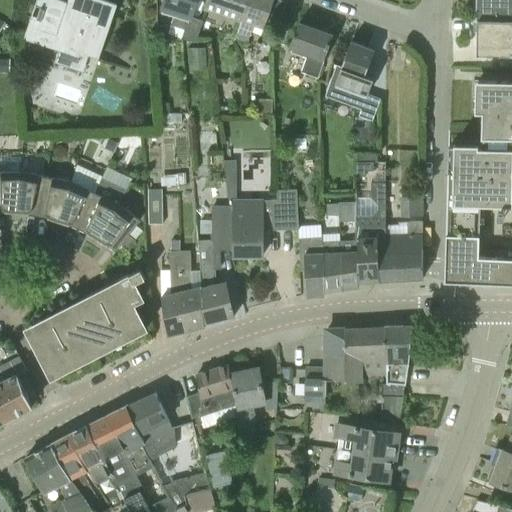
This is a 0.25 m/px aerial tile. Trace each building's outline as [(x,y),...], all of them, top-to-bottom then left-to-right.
[(36,0),(31,16),(41,19),(35,37),(99,58),(115,9),(103,5),(104,0),(36,0)] [(195,0),(165,0),(161,12),(174,17),(171,24),(174,25),(171,32),(182,36),(182,38),(196,42),(203,20),(190,17),(195,0)] [(240,22),(247,0),(207,0),(204,10),(240,22)] [(264,29),(273,0),(247,0),(240,22),(234,41),(248,41),(254,25),(264,29)] [(511,0),(476,0),(476,20),(493,20),(493,17),(504,17),(505,15),(511,14),(511,0)] [(510,57),(511,56),(511,14),(505,15),(504,17),(493,17),(493,20),(476,20),(476,22),(478,22),(477,56),(478,56),(478,55),(510,55),(510,57)] [(333,34),(300,21),(295,33),(294,33),(290,46),(308,52),(301,72),(318,78),(333,34)] [(368,94),(373,78),(365,75),(374,50),(351,41),(336,82),(368,94)] [(192,69),(208,69),(208,49),(192,49),(192,69)] [(511,281),(499,282),(499,260),(501,260),(502,258),(479,257),(480,205),(511,205),(511,80),(476,80),(475,112),(482,112),(481,148),(449,147),(444,281),(511,283),(511,281)] [(376,121),(383,100),(369,94),(361,116),(376,121)] [(295,139),(295,147),(305,147),(305,139),(295,139)] [(356,176),(367,176),(367,172),(376,172),(376,163),(356,163),(356,176)] [(178,174),(178,170),(171,170),(171,175),(161,176),(161,187),(186,185),(185,174),(178,174)] [(22,213),(21,171),(0,171),(0,210),(6,210),(6,211),(22,213)] [(39,214),(46,176),(21,171),(22,213),(29,213),(29,212),(39,214)] [(59,221),(72,181),(46,176),(39,214),(48,216),(48,217),(59,221)] [(79,228),(96,192),(72,181),(59,221),(70,224),(70,223),(79,228)] [(386,236),(386,224),(386,183),(374,183),(374,198),(381,205),(381,211),(374,216),(355,216),(356,239),(356,242),(360,242),(359,281),(379,279),(379,236),(386,236)] [(263,255),(263,229),(262,198),(255,198),(255,189),(232,190),(232,233),(233,255),(263,255)] [(301,230),(301,190),(280,190),(280,198),(262,198),(263,229),(301,230)] [(163,224),(163,191),(148,191),(149,224),(163,224)] [(97,239),(119,203),(96,192),(79,228),(88,232),(88,233),(97,239)] [(403,217),(422,216),(422,195),(402,197),(403,217)] [(116,250),(140,220),(119,203),(97,239),(107,244),(108,244),(116,250)] [(356,216),(356,206),(342,206),(342,207),(342,215),(356,216)] [(327,215),(342,215),(342,207),(326,207),(327,215)] [(205,241),(203,216),(197,217),(199,241),(201,285),(200,285),(205,323),(234,316),(225,281),(217,283),(214,240),(205,241)] [(423,277),(423,221),(397,222),(397,224),(386,224),(386,236),(379,236),(379,279),(423,277)] [(233,255),(232,233),(219,233),(219,255),(233,255)] [(140,243),(131,237),(124,246),(133,253),(140,243)] [(325,291),(323,242),(323,241),(323,237),(299,239),(300,254),(304,253),(306,297),(325,294),(325,291)] [(340,289),(359,286),(359,281),(360,242),(356,242),(356,239),(341,240),(340,289)] [(180,251),(180,240),(171,240),(172,252),(170,252),(171,294),(162,297),(166,336),(180,332),(179,277),(176,264),(181,262),(180,250),(180,251)] [(325,291),(340,289),(341,240),(323,241),(323,242),(325,291)] [(191,287),(191,250),(180,250),(181,262),(176,264),(179,277),(180,332),(205,325),(205,323),(200,285),(191,287)] [(52,377),(147,328),(134,303),(143,298),(135,283),(146,277),(141,268),(120,279),(124,286),(30,335),(52,377)] [(87,298),(113,284),(109,276),(83,290),(86,296),(86,297),(87,298)] [(367,376),(387,375),(389,326),(352,328),(351,352),(367,361),(367,376)] [(405,385),(408,365),(411,334),(406,334),(402,330),(402,326),(389,326),(387,375),(387,383),(405,385)] [(363,381),(363,376),(367,376),(367,361),(351,352),(352,328),(346,328),(327,330),(325,380),(363,381)] [(0,398),(9,417),(33,405),(18,373),(27,369),(20,357),(0,367),(0,369),(5,380),(0,382),(0,398)] [(237,417),(235,401),(230,374),(228,365),(196,376),(200,393),(187,397),(197,444),(201,443),(199,429),(200,429),(199,424),(202,424),(200,417),(232,406),(236,428),(239,428),(237,417)] [(285,378),(301,377),(300,367),(285,368),(285,378)] [(261,385),(258,369),(230,374),(235,401),(237,417),(239,428),(241,427),(242,433),(256,433),(254,425),(256,425),(253,407),(265,405),(265,411),(277,408),(278,382),(261,385)] [(377,397),(378,381),(363,381),(325,380),(305,379),(306,407),(342,410),(344,396),(377,397)] [(156,393),(128,407),(128,409),(151,459),(176,448),(177,432),(156,393)] [(0,422),(9,417),(0,398),(0,422)] [(153,469),(126,406),(125,406),(102,418),(132,479),(153,469)] [(132,479),(102,418),(86,426),(86,425),(83,427),(96,456),(101,453),(114,479),(123,498),(138,491),(132,479)] [(396,458),(399,433),(339,424),(337,438),(353,440),(351,452),(392,457),(396,458)] [(96,456),(83,427),(65,436),(79,463),(89,477),(97,487),(114,479),(101,453),(96,456)] [(511,437),(508,449),(498,446),(486,481),(511,491),(511,437)] [(85,504),(71,486),(58,470),(46,446),(25,458),(44,495),(59,486),(65,499),(49,506),(51,511),(92,511),(85,504)] [(389,482),(392,457),(351,452),(349,462),(334,460),(333,473),(389,482)] [(175,481),(166,486),(164,488),(168,496),(174,511),(187,505),(187,494),(211,489),(204,473),(175,481)] [(96,498),(85,478),(71,486),(85,504),(96,498)] [(334,490),(335,480),(319,478),(317,487),(334,490)] [(364,485),(349,483),(347,498),(361,501),(364,485)] [(174,511),(168,496),(147,507),(149,511),(174,511)] [(479,498),(474,509),(481,511),(493,511),(496,505),(479,498)] [(511,511),(511,506),(502,503),(499,511),(511,511)]
